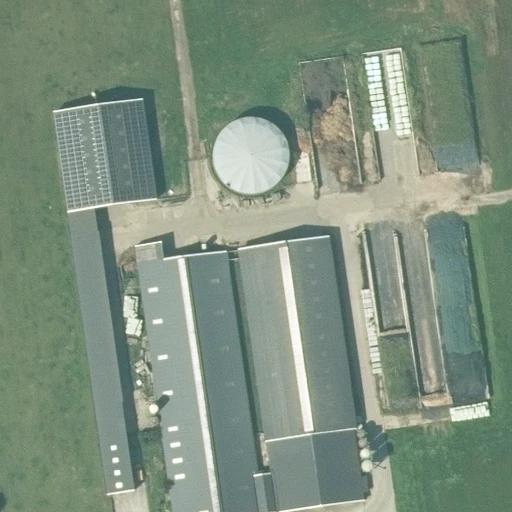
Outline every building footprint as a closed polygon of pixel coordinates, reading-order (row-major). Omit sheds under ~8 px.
[(478,166),(463,38),(420,43),(431,135),(415,136),(419,173),(478,166)] [(362,52),(365,74),(393,71),(395,89),(407,87),(402,47),(362,52)] [(54,113),(68,212),(154,200),(140,101),(54,113)] [(270,124),(255,119),(237,121),(224,129),(215,142),(212,158),(215,173),(225,186),(236,193),(246,195),(258,195),(270,190),(282,179),(287,166),(288,149),(281,135),(270,124)] [(225,249),(163,259),(161,244),(138,248),(175,511),(270,511),(365,498),(327,235),(242,247),(274,470),(257,472),(225,249)] [(405,295),(405,275),(396,275),(396,295),(405,295)] [(472,418),(490,416),(489,403),(470,405),(472,418)] [(102,449),(108,496),(133,492),(126,446),(102,449)]
